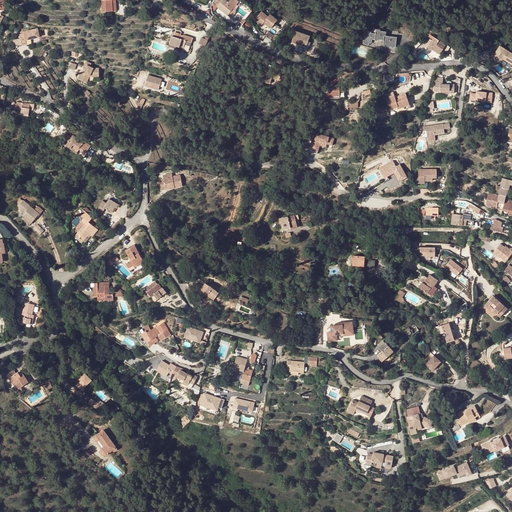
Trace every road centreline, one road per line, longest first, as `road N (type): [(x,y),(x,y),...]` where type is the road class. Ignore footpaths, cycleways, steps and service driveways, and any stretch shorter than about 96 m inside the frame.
road 1 (unclassified): [(511,406),(404,375),(372,381),(333,351),(217,327),(185,295),(140,214)]
road 2 (residential): [(145,160),(155,118),(165,113),(221,151),(343,193),(465,199),(511,226)]
road 3 (unclassified): [(511,105),(474,64),(332,68),(160,0)]
road 4 (residential): [(140,214),(61,282),(0,215)]
road 5 (residential): [(0,80),(145,160)]
